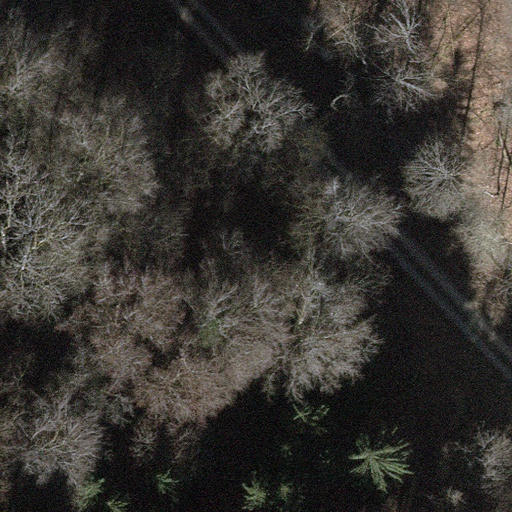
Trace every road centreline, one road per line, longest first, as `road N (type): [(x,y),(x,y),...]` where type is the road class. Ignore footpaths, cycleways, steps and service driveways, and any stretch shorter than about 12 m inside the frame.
road 1 (track): [(511,354),(185,0)]
road 2 (track): [(404,239),(409,511)]
